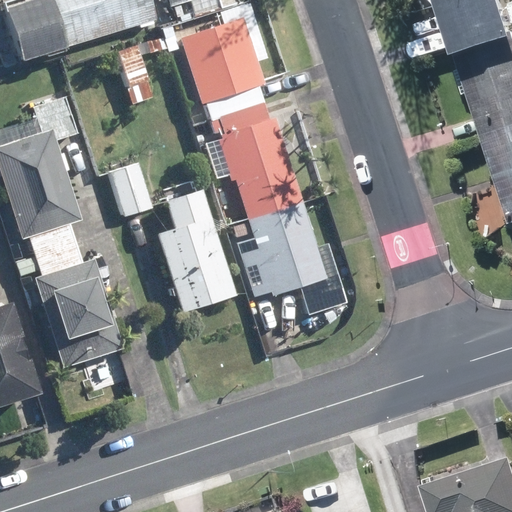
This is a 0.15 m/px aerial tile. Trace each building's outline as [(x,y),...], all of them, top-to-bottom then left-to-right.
[(64,49),(154,21),(148,0),(42,0),(43,1),(4,12),(20,65),(65,51),(64,49)] [(511,15),(507,0),(444,0),(462,60),(511,44),(511,15)] [(241,20),(179,40),(200,105),(205,104),(211,123),(264,105),(257,87),(262,85),(241,20)] [(115,54),(130,106),(151,100),(140,58),(164,51),(161,41),(115,54)] [(511,44),(462,60),(486,135),(511,127),(511,44)] [(218,143),(204,147),(217,187),(234,181),(247,222),(301,204),(273,120),(269,122),(264,105),(211,123),(218,143)] [(511,127),(486,135),(511,219),(511,127)] [(78,222),(50,132),(0,147),(0,174),(21,241),(28,239),(34,258),(74,246),(68,225),(78,222)] [(136,164),(108,174),(123,217),(150,208),(136,164)] [(163,205),(173,233),(157,238),(182,314),(233,297),(199,193),(163,205)] [(253,238),(235,244),(254,300),(270,294),(272,299),(326,281),(301,204),(247,222),(253,238)] [(245,223),(232,228),(236,239),(249,235),(245,223)] [(40,278),(34,280),(61,370),(121,351),(93,262),(81,266),(74,246),(34,258),(40,278)] [(0,408),(38,397),(27,363),(23,364),(16,341),(19,340),(9,306),(0,309),(0,408)] [(511,511),(511,454),(425,483),(434,511),(456,511),(511,511)]
